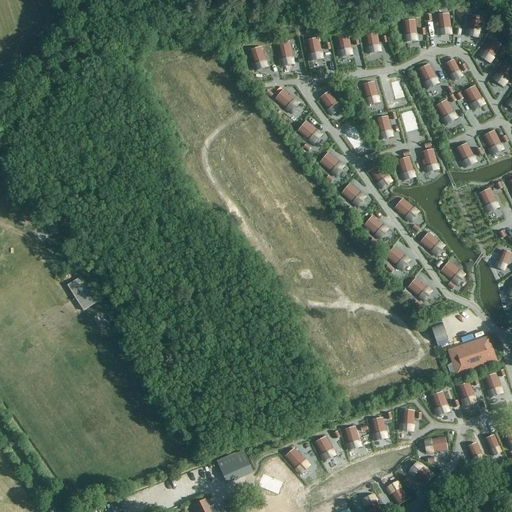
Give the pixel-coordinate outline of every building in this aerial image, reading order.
[(435,16),(438,36),(451,35),(448,15),(435,16)] [(482,18),(469,16),(466,36),(479,38),(482,18)] [(401,22),(404,42),(417,41),(414,21),(401,22)] [(367,54),(380,51),(376,32),(363,35),(367,54)] [(351,55),(347,35),(335,38),(338,57),(351,55)] [(305,42),(309,62),(322,59),(318,39),(305,42)] [(490,39),(479,56),(490,63),(501,46),(490,39)] [(293,65),(289,43),(276,45),(280,67),(293,65)] [(254,71),(267,67),(261,48),(248,52),(254,71)] [(454,61),(445,66),(453,81),(461,77),(454,61)] [(503,87),(511,73),(511,68),(504,63),(493,80),(503,87)] [(429,65),(417,71),(426,89),(438,83),(429,65)] [(374,84),(361,87),(366,106),(379,103),(374,84)] [(408,105),(402,87),(388,90),(393,109),(408,105)] [(475,87),(463,94),(473,111),(484,105),(475,87)] [(275,101),(290,113),(298,103),(283,91),(275,101)] [(335,91),(324,99),(336,115),(347,107),(335,91)] [(456,119),(446,101),(435,108),(445,125),(456,119)] [(416,111),(401,115),(406,133),(421,129),(416,111)] [(275,128),(281,123),(273,114),(267,119),(275,128)] [(309,124),(323,136),(330,128),(316,116),(309,124)] [(392,137),(386,117),(374,121),(379,140),(392,137)] [(298,133),(313,146),(322,136),(306,123),(298,133)] [(358,126),(347,133),(360,150),(371,142),(358,126)] [(503,150),(494,132),(482,137),(491,155),(503,150)] [(475,162),(466,144),(455,150),(464,168),(475,162)] [(432,150),(420,154),(425,173),(438,170),(432,150)] [(343,167),(328,154),(320,164),(335,177),(343,167)] [(234,158),(226,162),(231,172),(239,168),(234,158)] [(402,181),(414,177),(408,158),(396,162),(402,181)] [(383,166),(371,173),(382,189),(394,181),(383,166)] [(311,182),(318,193),(325,188),(318,178),(311,182)] [(365,198),(350,185),(341,195),(357,208),(365,198)] [(487,213),(498,208),(489,190),(478,195),(487,213)] [(392,210),(399,204),(393,198),(386,204),(392,210)] [(511,203),(508,199),(497,209),(509,222),(511,219),(511,203)] [(403,200),(394,210),(409,223),(418,213),(403,200)] [(364,227),(379,240),(387,230),(372,217),(364,227)] [(50,239),(56,232),(46,223),(39,230),(50,239)] [(420,244),(436,257),(444,247),(429,234),(420,244)] [(363,256),(369,253),(363,243),(357,247),(363,256)] [(394,248),(386,258),(401,271),(409,261),(394,248)] [(501,251),(495,268),(504,271),(511,255),(501,251)] [(451,263),(442,273),(455,284),(463,274),(451,263)] [(80,279),(67,287),(84,312),(97,304),(80,279)] [(416,279),(407,289),(423,302),(431,292),(416,279)] [(108,330),(115,325),(106,311),(100,316),(108,330)] [(462,348),(450,352),(457,374),(494,361),(487,340),(475,344),(475,343),(461,347),(462,348)] [(379,351),(368,354),(372,365),(382,361),(379,351)] [(494,373),(481,378),(486,394),(500,389),(494,373)] [(470,384),(455,389),(462,406),(476,401),(470,384)] [(446,400),(456,397),(454,391),(444,394),(446,400)] [(449,410),(441,394),(428,400),(436,416),(449,410)] [(400,412),(400,429),(415,429),(415,412),(400,412)] [(385,422),(370,423),(372,442),(388,440),(385,422)] [(511,427),(501,431),(509,449),(511,447),(511,427)] [(361,450),(357,430),(342,433),(347,453),(361,450)] [(492,437),(481,442),(488,458),(499,454),(492,437)] [(338,459),(331,440),(315,446),(322,464),(338,459)] [(428,442),(422,455),(440,463),(446,449),(428,442)] [(476,445),(464,451),(471,464),(483,458),(476,445)] [(301,450),(285,457),(292,475),(309,469),(301,450)] [(235,453),(216,461),(225,483),(233,480),(233,481),(252,473),(242,452),(235,455),(235,453)] [(271,472),(279,470),(273,456),(266,458),(271,472)] [(430,475),(413,464),(404,478),(421,489),(430,475)] [(267,474),(259,490),(282,501),(289,485),(267,474)] [(395,482),(380,488),(386,506),(402,501),(395,482)] [(369,490),(353,497),(359,511),(374,511),(378,511),(369,490)] [(217,511),(214,506),(208,509),(204,501),(193,506),(196,511),(217,511)]
